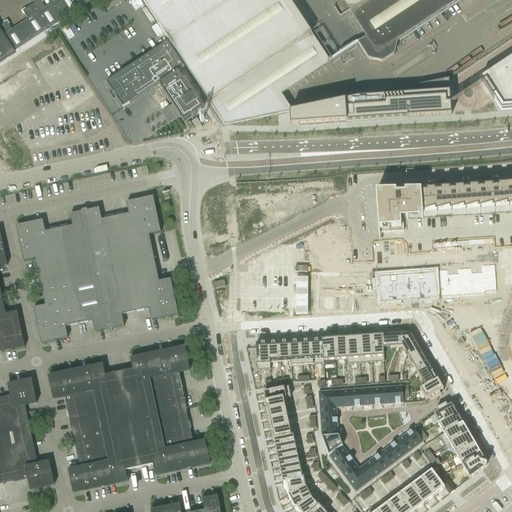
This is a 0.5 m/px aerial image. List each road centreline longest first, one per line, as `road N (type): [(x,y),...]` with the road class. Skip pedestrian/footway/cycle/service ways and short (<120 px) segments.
road 1 (unclassified): [(511,132),(183,146)]
road 2 (unclassified): [(191,173),(511,149)]
road 3 (unclassified): [(6,212),(191,173)]
road 4 (residential): [(270,511),(229,327)]
road 5 (unclassified): [(0,182),(183,146)]
road 6 (residential): [(511,473),(418,314)]
road 7 (residential): [(355,204),(353,181),(511,165)]
road 8 (unclassified): [(68,510),(241,473)]
road 9 (unclassified): [(36,361),(209,325)]
road 10 (residential): [(199,274),(330,208),(355,204)]
road 11 (unclassified): [(68,510),(36,361)]
road 12 (unclassified): [(36,361),(6,212)]
road 13 (unclassified): [(209,325),(241,473)]
road 14 (residential): [(418,314),(482,307),(511,374)]
road 15 (residential): [(229,327),(364,317)]
